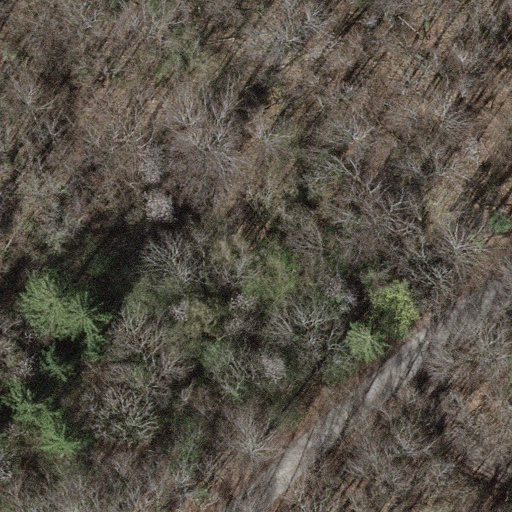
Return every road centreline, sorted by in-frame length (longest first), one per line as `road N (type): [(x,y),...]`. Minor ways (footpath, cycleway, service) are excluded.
road 1 (unclassified): [(511,284),(406,355),(236,511)]
road 2 (track): [(406,355),(450,426),(481,450),(511,458)]
